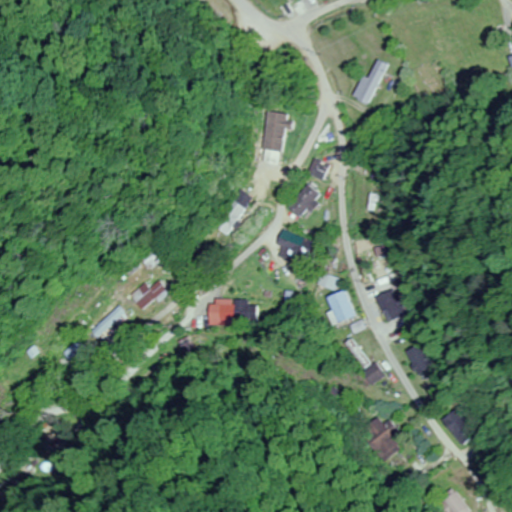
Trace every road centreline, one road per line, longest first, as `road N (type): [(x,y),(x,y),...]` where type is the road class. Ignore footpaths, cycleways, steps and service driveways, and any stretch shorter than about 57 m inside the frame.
road 1 (residential): [(245,0),(314,66),(333,117),(345,239),(364,303),(424,414),(495,511)]
road 2 (residential): [(324,98),(275,224),(219,281),(0,431)]
road 3 (residential): [(219,281),(199,314),(114,389),(47,416),(0,461)]
